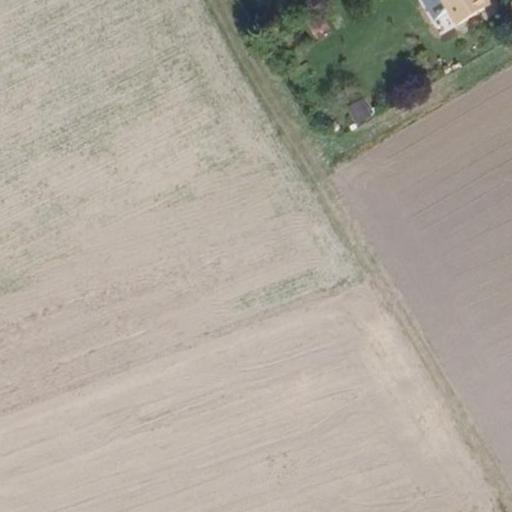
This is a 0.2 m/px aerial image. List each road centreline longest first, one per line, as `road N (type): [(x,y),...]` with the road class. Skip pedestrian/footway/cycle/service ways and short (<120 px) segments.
road 1 (track): [(216,0),(511,496)]
road 2 (track): [(511,53),(315,171)]
